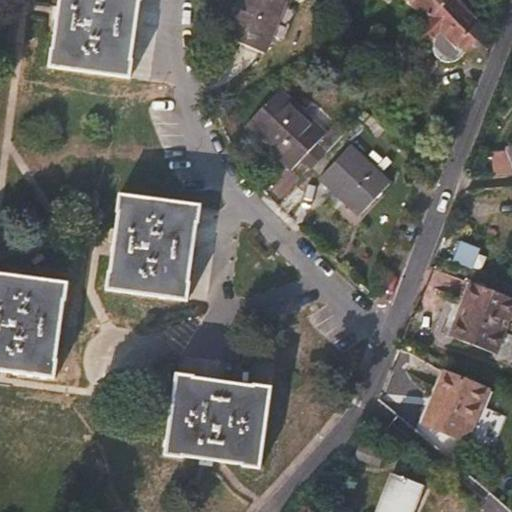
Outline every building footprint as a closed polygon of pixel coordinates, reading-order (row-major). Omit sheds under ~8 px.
[(128,78),(138,0),(60,0),(58,18),(51,67),(128,78)] [(287,0),(238,0),(224,36),(265,53),(287,0)] [(407,0),(428,20),(445,0),(407,0)] [(482,64),(494,34),(473,13),(461,0),(445,0),(428,20),(422,26),(435,38),(440,34),(454,49),(459,43),(467,51),(482,64)] [(457,61),(467,51),(459,43),(454,49),(440,34),(435,38),(457,61)] [(402,95),(424,61),(407,49),(385,83),(402,95)] [(325,134),(279,91),(245,127),(293,170),(316,144),(325,134)] [(327,153),(346,134),(335,124),(325,134),(316,144),(327,153)] [(436,177),(450,143),(434,134),(422,163),(428,170),(436,177)] [(390,183),(351,146),(321,178),(360,215),(390,183)] [(511,152),(489,155),(492,179),(511,176),(511,152)] [(198,194),(121,183),(114,231),(108,278),(184,288),(197,197),(198,194)] [(66,284),(0,274),(0,370),(53,377),(66,284)] [(511,341),(511,303),(475,288),(450,349),(501,369),(511,341)] [(491,394),(440,373),(416,434),(467,454),(491,394)] [(272,388),(177,376),(165,454),(218,461),(261,467),(272,388)] [(412,511),(421,489),(387,477),(375,511),(412,511)]
